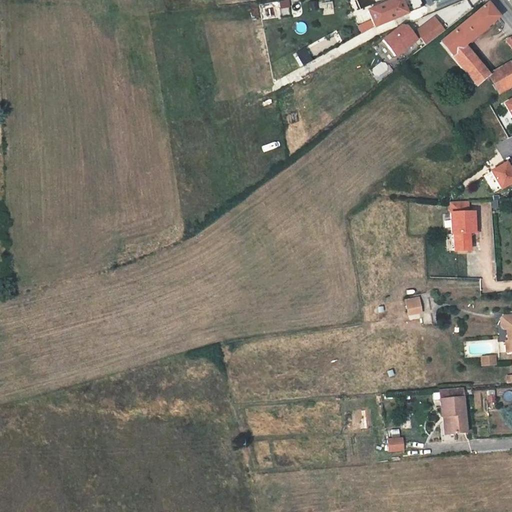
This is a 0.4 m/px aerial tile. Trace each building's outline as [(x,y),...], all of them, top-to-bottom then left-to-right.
[(376,25),(408,11),(403,0),(389,0),(369,9),(376,25)] [(464,47),(499,18),(487,4),(440,42),(475,86),(488,76),(464,47)] [(426,44),(445,30),(434,16),(415,31),(426,44)] [(360,26),(363,32),(375,25),(372,20),(360,26)] [(420,39),(408,24),(403,25),(383,40),(396,57),(420,39)] [(304,47),(295,52),(303,66),(312,60),(304,47)] [(511,88),(511,62),(510,60),(488,76),(502,95),(511,88)] [(502,188),(511,182),(511,167),(511,168),(508,162),(492,171),(502,188)] [(464,196),(446,197),(447,228),(473,228),(473,219),(470,219),(470,214),(470,207),(464,207),(464,196)] [(401,297),(404,312),(416,309),(413,295),(401,297)] [(511,348),(511,349),(511,312),(499,314),(497,316),(498,324),(500,326),(506,326),(507,338),(504,338),(505,349),(511,348)] [(493,353),(480,355),(481,363),(493,361),(493,353)] [(440,397),(442,413),(447,413),(449,430),(466,428),(462,395),(461,384),(439,386),(440,397)] [(399,437),(385,438),(386,450),(400,448),(399,437)]
